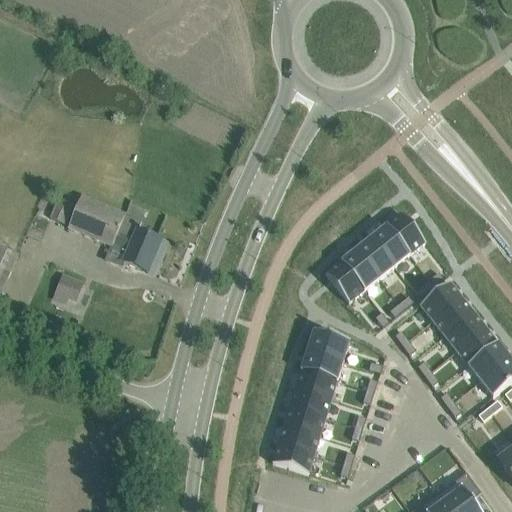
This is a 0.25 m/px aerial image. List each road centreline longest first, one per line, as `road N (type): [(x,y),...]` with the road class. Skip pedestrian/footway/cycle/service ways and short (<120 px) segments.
road 1 (tertiary): [(296,77),(229,218),(171,403)]
road 2 (tertiary): [(206,414),(231,309),(276,195),(327,97)]
road 3 (unclassified): [(171,403),(0,341)]
road 4 (unclassified): [(490,204),(391,72)]
road 5 (unclassified): [(371,91),(490,204)]
